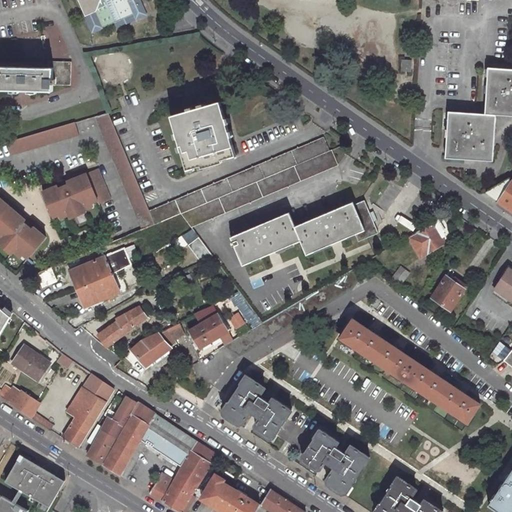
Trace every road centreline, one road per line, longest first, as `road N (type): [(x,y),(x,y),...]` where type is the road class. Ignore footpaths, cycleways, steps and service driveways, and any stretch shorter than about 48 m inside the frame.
road 1 (residential): [(196,423),(245,358),(375,287),(511,394)]
road 2 (residential): [(418,167),(192,0)]
road 3 (residential): [(0,284),(87,362),(196,423)]
road 4 (primary): [(8,421),(149,511)]
road 5 (residential): [(196,423),(328,511)]
road 6 (residential): [(472,22),(430,19),(426,101)]
road 7 (residential): [(426,101),(468,103),(472,22)]
